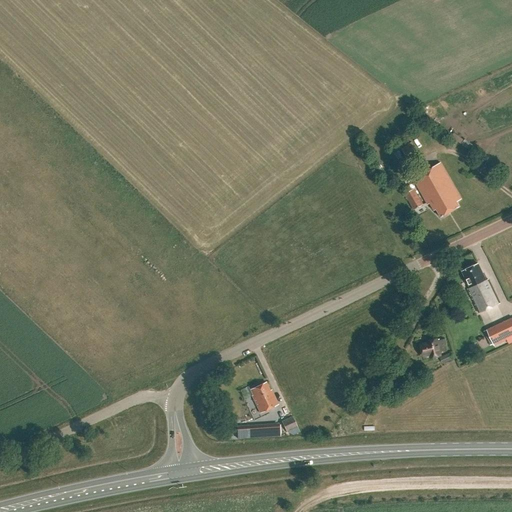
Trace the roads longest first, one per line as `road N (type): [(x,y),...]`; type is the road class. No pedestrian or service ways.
road 1 (unclassified): [(174,401),(198,369),(511,220)]
road 2 (track): [(296,511),(340,491),(511,484)]
road 3 (primary): [(511,449),(304,457)]
road 4 (unclassified): [(0,463),(137,398),(174,401)]
road 5 (primary): [(0,510),(180,473)]
road 6 (primary): [(180,473),(304,457)]
